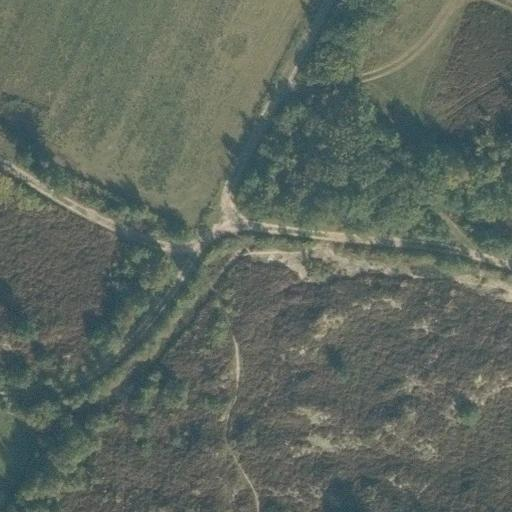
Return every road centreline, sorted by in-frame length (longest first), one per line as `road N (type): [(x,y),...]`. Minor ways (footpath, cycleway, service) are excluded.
road 1 (track): [(511,266),(239,222),(177,247),(133,240),(0,161)]
road 2 (track): [(328,0),(212,235),(152,317),(94,376),(0,387)]
